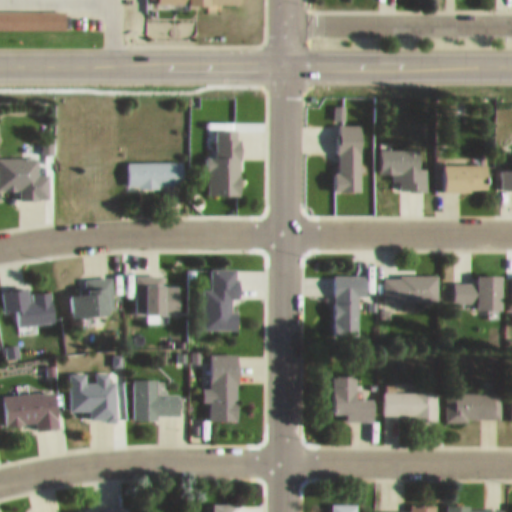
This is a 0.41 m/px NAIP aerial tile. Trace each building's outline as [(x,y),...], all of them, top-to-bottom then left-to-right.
[(64,3),(37,3),(37,20),(64,20),(64,3)] [(362,184),(362,116),(336,116),(336,184),(362,184)] [(207,187),(241,187),(241,122),(214,122),(214,148),(207,148),(207,187)] [(377,141),(378,166),(400,166),(400,183),(426,182),(426,140),(377,141)] [(511,158),(511,162),(500,162),(500,181),(511,180),(511,146),(511,147),(511,158)] [(0,149),(0,182),(21,182),(21,191),(49,191),(49,167),(38,167),(37,149),(0,149)] [(184,178),(184,153),(125,153),(125,178),(184,178)] [(445,156),(445,183),(490,183),(490,156),(445,156)] [(238,257),(210,257),(210,278),(204,278),(204,317),(239,317),(239,299),(234,299),(234,287),(238,287),(238,257)] [(136,303),(181,303),(181,275),(166,275),(166,264),(136,264),(136,303)] [(503,298),(503,264),(477,264),(477,272),(453,272),(453,293),(476,293),(476,298),(503,298)] [(366,265),(333,265),(333,327),(358,328),(359,284),(366,284),(366,265)] [(383,265),(383,291),(439,291),(439,265),(383,265)] [(111,267),(86,268),(87,283),(71,284),(72,306),(112,305),(111,267)] [(51,281),(30,283),(29,278),(1,280),(3,301),(15,299),(17,314),(54,311),(51,281)] [(210,343),(210,376),(206,376),(206,409),(238,409),(238,343),(210,343)] [(69,363),(69,401),(89,401),(89,410),(116,410),(116,371),(109,371),(109,362),(93,362),(93,363),(69,363)] [(355,364),(332,364),(332,408),(374,408),(374,388),(356,388),(355,364)] [(133,408),(182,407),(181,383),(157,383),(157,369),(132,369),(133,408)] [(438,381),(383,381),(383,405),(415,405),(415,411),(438,411),(438,381)] [(3,385),(5,416),(36,414),(36,418),(58,416),(56,382),(3,385)] [(500,409),(500,382),(446,382),(446,409),(500,409)] [(239,511),(240,493),(215,492),(214,511),(239,511)] [(356,511),(356,493),(330,493),(330,511),(356,511)] [(435,511),(436,494),(409,493),(409,502),(388,501),(387,511),(435,511)] [(445,511),(502,511),(503,496),(445,496),(445,511)] [(74,511),(124,511),(124,502),(74,504),(74,511)]
